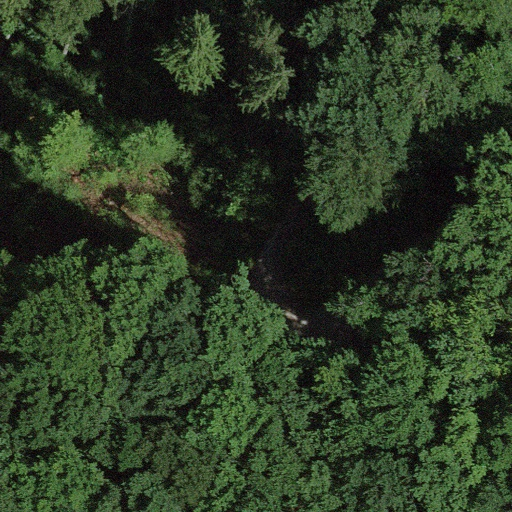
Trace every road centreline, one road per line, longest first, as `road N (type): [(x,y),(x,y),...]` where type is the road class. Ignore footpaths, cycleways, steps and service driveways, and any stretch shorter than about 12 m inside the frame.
road 1 (track): [(481,0),(297,200),(276,260)]
road 2 (track): [(287,328),(343,320),(401,269),(511,202)]
